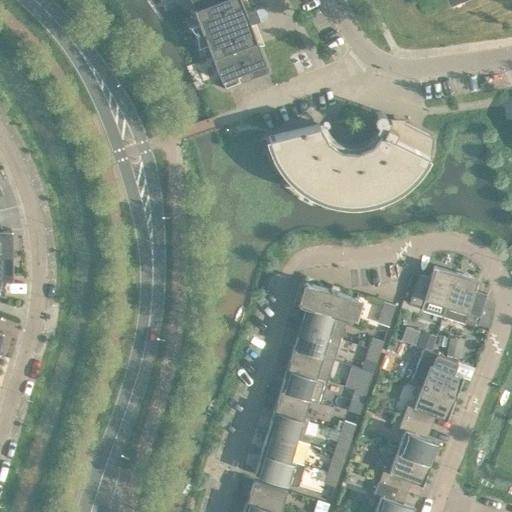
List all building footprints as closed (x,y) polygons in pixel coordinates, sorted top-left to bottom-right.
[(189,0),(223,88),(268,71),(249,21),(258,18),(260,18),(261,17),(262,17),(262,16),(263,16),(264,15),(264,14),(265,13),(265,12),(265,11),(265,10),(264,9),(264,8),(263,7),(263,6),(262,6),(260,5),(258,4),(256,5),(255,5),(254,6),(244,10),(240,0),(189,0)] [(296,183),(321,197),(333,201),(363,201),(375,198),(398,187),(401,190),(419,165),(428,169),(432,136),(404,122),(389,118),(386,118),(386,117),(385,116),(385,115),(384,114),(384,113),(382,112),(381,112),(379,111),(378,111),(376,112),(375,112),(374,113),(374,114),(373,115),(372,116),(372,117),(372,118),(372,120),(373,120),(373,121),(374,122),(375,124),(376,124),(374,128),(379,131),(370,143),(354,149),(339,147),(326,138),(318,123),(267,136),(271,150),(287,174),(296,183)] [(0,252),(10,252),(10,228),(0,228),(0,252)] [(0,275),(10,276),(10,252),(0,252),(0,275)] [(414,285),(409,301),(422,305),(421,308),(442,315),(455,271),(433,265),(430,276),(417,272),(416,276),(414,285)] [(455,271),(442,315),(463,321),(464,318),(477,322),(485,293),(473,290),(477,278),(455,271)] [(408,282),(407,283),(414,285),(416,276),(411,274),(410,275),(409,276),(409,278),(408,279),(408,280),(408,282)] [(315,308),(321,286),(304,281),(304,282),(300,280),(293,301),(297,302),(297,303),(305,305),(305,304),(315,308)] [(321,286),(315,308),(332,313),(338,291),(321,286)] [(364,299),(356,297),(338,291),(332,313),(334,314),(345,318),(357,322),(364,299)] [(381,308),(391,311),(393,303),(384,300),(381,308)] [(305,305),(298,325),(338,337),(345,318),(334,314),(332,313),(315,308),(305,304),(305,305)] [(379,315),(388,318),(391,311),(381,308),(379,315)] [(388,318),(379,315),(377,322),(386,325),(388,318)] [(338,337),(298,325),(292,346),(332,358),(338,337)] [(430,349),(434,336),(421,331),(416,344),(430,349)] [(386,348),(395,351),(400,338),(390,335),(386,348)] [(450,336),(446,354),(460,357),(464,339),(450,336)] [(368,346),(379,350),(382,341),(371,337),(368,346)] [(332,358),(292,346),(286,367),(314,376),(325,379),(332,358)] [(379,350),(368,346),(361,367),(372,370),(379,350)] [(454,397),(462,376),(451,372),(455,360),(423,347),(410,380),(421,384),(454,397)] [(286,367),(280,388),(308,397),(314,376),(286,367)] [(368,382),(357,378),(354,388),(365,391),(368,382)] [(435,414),(446,418),(454,397),(421,384),(413,404),(407,402),(402,415),(430,425),(435,414)] [(308,397),(280,388),(273,409),(301,418),(308,397)] [(350,399),(361,403),(365,391),(354,388),(350,399)] [(273,409),(267,430),(308,442),(310,435),(304,433),(308,420),(301,418),(273,409)] [(429,462),(437,441),(426,437),(430,425),(402,415),(397,428),(404,430),(396,450),(429,462)] [(340,429),(351,433),(354,424),(343,420),(340,429)] [(351,433),(340,429),(333,450),(344,454),(351,433)] [(308,443),(308,442),(267,430),(261,451),(302,463),(308,443)] [(326,471),(337,474),(344,454),(333,450),(326,471)] [(410,479),(421,484),(429,462),(396,450),(389,470),(383,468),(378,481),(406,491),(410,479)] [(254,473),(288,483),(296,486),(303,464),(302,463),(261,451),(254,473)] [(337,474),(326,471),(322,483),(333,486),(337,474)] [(252,478),(246,500),(279,510),(286,489),(252,478)] [(411,511),(413,506),(402,502),(406,491),(378,481),(373,493),(380,495),(373,511),(411,511)] [(241,511),(278,511),(279,510),(246,500),(241,511)] [(313,511),(323,511),(327,503),(317,500),(313,511)]
